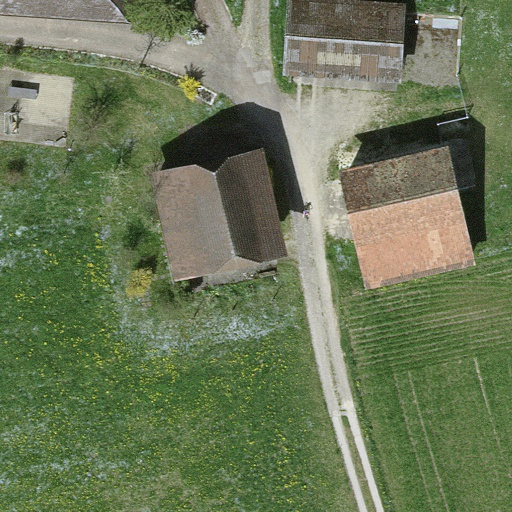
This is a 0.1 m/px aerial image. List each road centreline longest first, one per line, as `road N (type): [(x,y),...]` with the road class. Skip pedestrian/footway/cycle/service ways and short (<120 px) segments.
road 1 (residential): [(0,36),(122,53),(191,71),(242,99),(283,135),(302,217)]
road 2 (track): [(368,511),(331,387),(302,217)]
